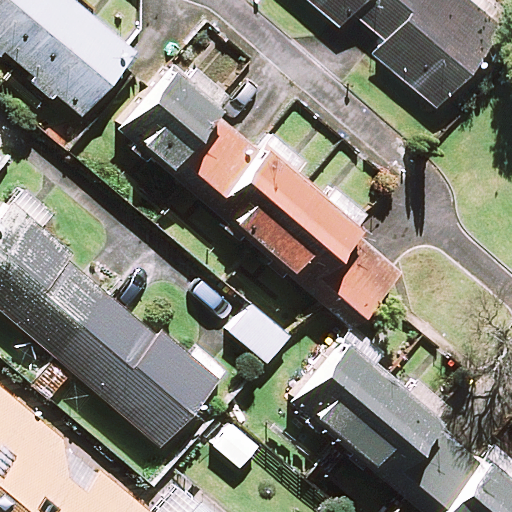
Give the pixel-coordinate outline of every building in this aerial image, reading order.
[(129,52),(67,0),(0,0),(0,53),(75,117),(129,52)] [(501,23),(474,0),(314,0),(339,21),(351,6),(387,36),(375,51),(435,101),(501,23)] [(343,235),(351,225),(170,69),(120,125),(345,328),(390,278),(343,235)] [(0,215),(0,313),(49,356),(24,385),(46,403),(71,374),(155,446),(213,379),(167,340),(162,346),(75,271),(78,267),(8,207),(0,215)] [(435,418),(340,339),(287,403),(417,511),(511,511),(511,484),(476,455),(471,460),(429,425),(435,418)] [(135,511),(140,507),(0,381),(0,511),(135,511)] [(204,511),(191,500),(179,511),(204,511)]
